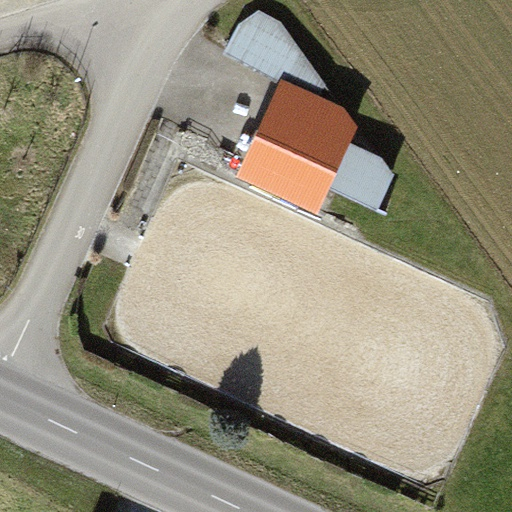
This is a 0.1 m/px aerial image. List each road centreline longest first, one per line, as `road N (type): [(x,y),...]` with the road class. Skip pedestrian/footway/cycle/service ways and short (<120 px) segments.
road 1 (unclassified): [(0,389),(175,0)]
road 2 (primary): [(0,392),(255,511)]
road 3 (residential): [(0,41),(134,0)]
